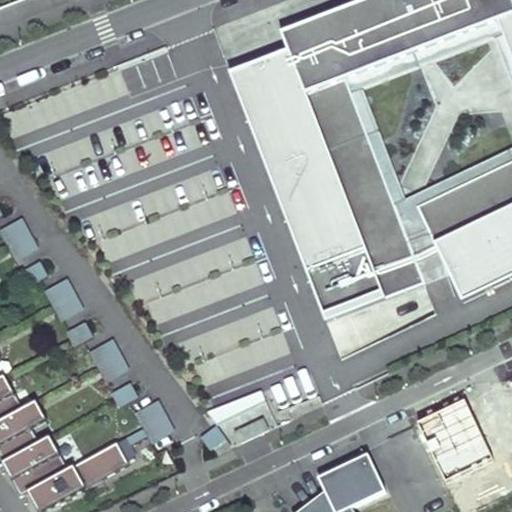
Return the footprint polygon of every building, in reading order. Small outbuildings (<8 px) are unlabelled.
[(511,0),(359,0),(303,20),(283,28),(289,44),(233,66),(326,307),(383,285),(386,295),(452,270),(465,296),(511,273),(511,0)] [(31,234),(23,219),(0,231),(0,232),(8,247),(31,234)] [(40,250),(31,234),(8,247),(17,263),(40,250)] [(26,280),(44,270),(40,262),(21,272),(26,280)] [(30,289),(49,278),(44,270),(26,280),(30,289)] [(77,295),(68,279),(45,292),(54,308),(77,295)] [(86,311),(77,295),(54,308),(62,323),(86,311)] [(71,341),(90,331),(85,323),(67,333),(71,341)] [(76,349),(95,339),(90,331),(71,341),(76,349)] [(99,368),(123,356),(114,340),(91,353),(99,368)] [(108,384),(131,371),(123,356),(99,368),(108,384)] [(0,422),(18,413),(10,398),(15,395),(5,377),(0,379),(0,422)] [(117,402),(135,391),(131,383),(112,393),(117,402)] [(121,410),(140,400),(135,391),(117,402),(121,410)] [(23,410),(15,395),(10,398),(18,413),(22,411),(23,410)] [(49,421),(39,401),(23,410),(22,411),(32,430),(49,421)] [(168,417),(160,401),(136,414),(145,429),(168,417)] [(459,406),(419,425),(447,485),(495,462),(467,402),(459,406)] [(0,456),(4,464),(10,461),(37,446),(36,445),(40,444),(39,444),(32,430),(22,411),(18,413),(0,422),(0,456)] [(153,445),(176,432),(168,417),(145,429),(149,437),(153,445)] [(241,445),(270,431),(264,420),(236,433),(241,445)] [(214,451),(227,441),(224,437),(216,426),(203,436),(214,451)] [(130,447),(149,437),(145,429),(126,440),(130,447)] [(20,498),(28,494),(61,475),(60,475),(64,473),(55,459),(61,456),(51,437),(39,444),(40,444),(36,445),(37,446),(10,461),(14,468),(19,477),(11,481),(20,498)] [(36,508),(37,511),(46,511),(90,488),(130,466),(118,444),(78,465),(69,470),(64,473),(60,475),(61,475),(28,494),(36,508)] [(69,470),(61,456),(55,459),(64,473),(69,470)] [(353,511),(352,511),(387,494),(369,456),(335,473),(320,480),(326,494),(302,511),(353,511)] [(14,468),(10,461),(4,464),(3,464),(2,464),(11,481),(19,477),(14,468)]
